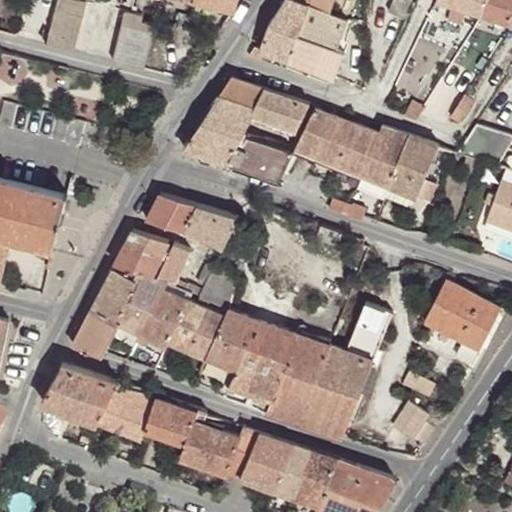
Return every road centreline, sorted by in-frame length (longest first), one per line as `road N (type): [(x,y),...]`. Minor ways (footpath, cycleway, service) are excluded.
road 1 (residential): [(423,473),(52,348)]
road 2 (residential): [(158,160),(511,276)]
road 3 (residential): [(13,427),(219,511)]
road 4 (residential): [(0,39),(203,91)]
road 5 (residential): [(70,311),(158,160)]
road 6 (tertiary): [(423,473),(511,350)]
